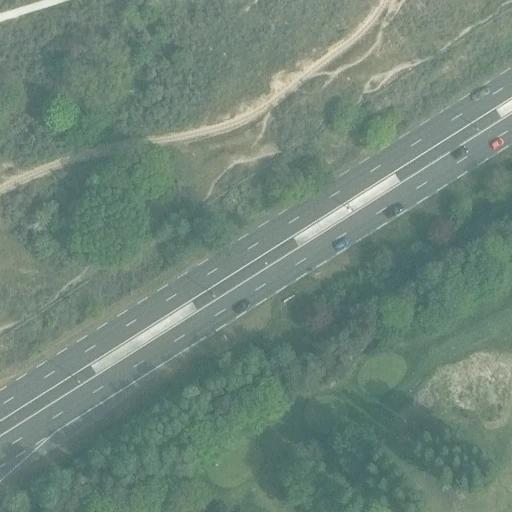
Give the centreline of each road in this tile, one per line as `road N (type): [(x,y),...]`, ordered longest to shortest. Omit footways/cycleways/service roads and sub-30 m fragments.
road 1 (primary): [(511,87),(0,411)]
road 2 (primary): [(0,457),(511,134)]
road 3 (unknown): [(388,0),(336,60),(259,114),(218,133),(81,156),(0,192)]
